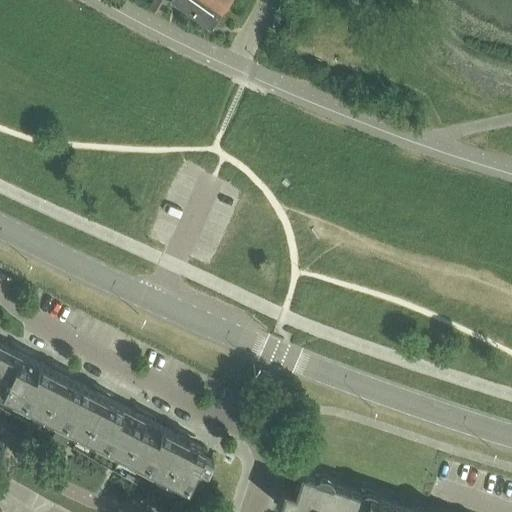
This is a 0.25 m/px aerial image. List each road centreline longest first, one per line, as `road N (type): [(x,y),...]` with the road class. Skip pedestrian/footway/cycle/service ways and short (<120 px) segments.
road 1 (secondary): [(511,434),(277,354),(0,222)]
road 2 (residential): [(251,511),(264,477),(255,441),(25,316),(0,293)]
